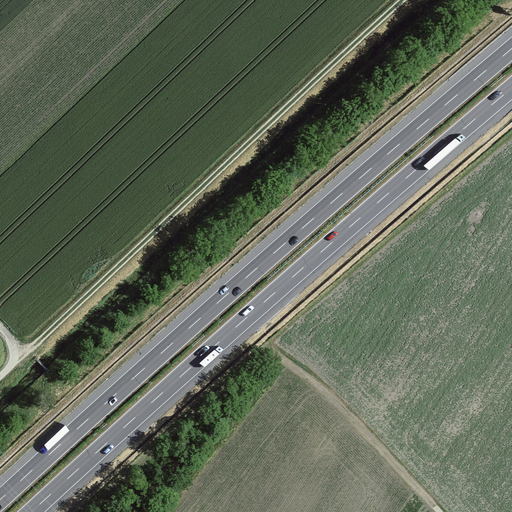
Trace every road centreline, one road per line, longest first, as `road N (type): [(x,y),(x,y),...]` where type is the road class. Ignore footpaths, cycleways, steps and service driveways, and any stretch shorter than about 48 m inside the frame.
road 1 (motorway): [(511,48),(0,500)]
road 2 (motorway): [(31,511),(511,87)]
road 3 (track): [(439,511),(344,409),(285,361)]
